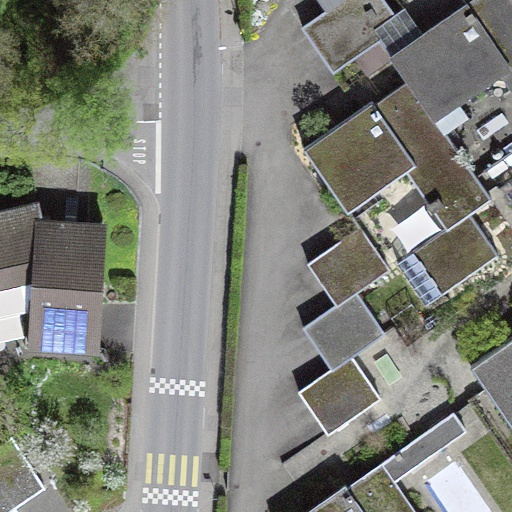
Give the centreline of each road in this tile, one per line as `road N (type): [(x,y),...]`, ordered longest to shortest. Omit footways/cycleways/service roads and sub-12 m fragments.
road 1 (tertiary): [(168,511),(186,118)]
road 2 (residential): [(0,148),(75,123),(186,118)]
